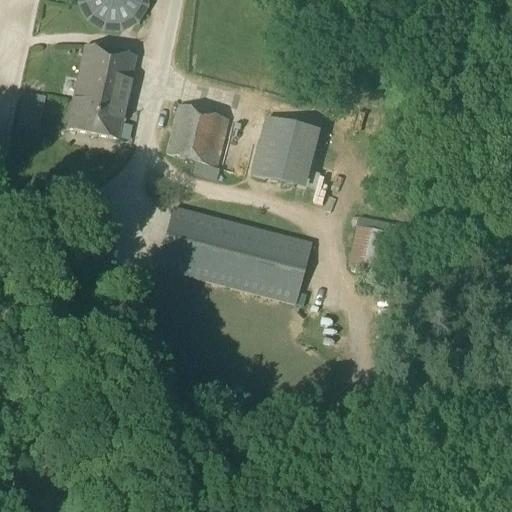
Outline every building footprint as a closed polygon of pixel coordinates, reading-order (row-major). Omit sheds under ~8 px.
[(117,142),(134,60),(84,49),(66,131),(117,142)] [(45,100),(22,95),(15,130),(38,134),(45,100)] [(219,173),(217,169),(229,120),(178,108),(166,156),(196,164),(192,177),(216,184),(219,173)] [(320,134),(266,120),(251,179),(305,193),(320,134)] [(309,247),(172,212),(157,271),(294,307),(309,247)] [(380,265),(387,237),(356,230),(350,259),(380,265)]
